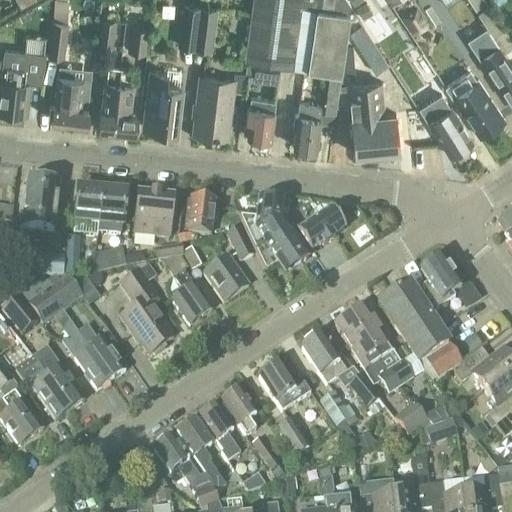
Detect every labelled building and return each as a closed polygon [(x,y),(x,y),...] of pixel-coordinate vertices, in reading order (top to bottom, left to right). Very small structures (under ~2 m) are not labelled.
[(15,0),(21,9),(29,5),(25,0),(15,0)] [(68,22),(69,1),(55,0),(54,21),(68,22)] [(335,114),(336,112),(339,88),(341,76),(344,49),(350,7),(345,0),(253,0),(245,63),(293,69),(296,45),(311,48),(306,81),(302,80),(300,92),(313,94),(312,98),(327,100),(325,113),(335,114)] [(178,47),(196,49),(200,8),(183,6),(178,47)] [(428,23),(417,6),(401,17),(412,34),(416,35),(427,28),(428,23)] [(504,30),(489,7),(478,14),(494,37),(504,30)] [(200,8),(196,49),(212,51),(217,10),(200,8)] [(63,58),(64,53),(68,23),(67,23),(55,22),(51,21),(47,56),(63,58)] [(100,21),(97,51),(112,53),(116,23),(100,21)] [(131,30),(128,54),(145,56),(149,32),(131,30)] [(364,31),(351,39),(375,76),(388,68),(364,31)] [(472,46),(483,63),(511,107),(511,70),(489,35),(472,46)] [(353,48),(344,49),(341,76),(355,75),(353,48)] [(96,127),(114,129),(121,68),(107,66),(105,82),(102,110),(98,110),(96,127)] [(133,69),(121,68),(114,129),(134,132),(136,115),(129,114),(132,86),(133,69)] [(471,71),(458,79),(492,130),(505,122),(471,71)] [(150,72),(143,129),(176,133),(181,87),(165,85),(167,74),(150,72)] [(0,82),(0,112),(26,115),(29,86),(27,86),(28,76),(3,73),(1,83),(0,82)] [(86,125),(87,108),(89,91),(82,90),(83,80),(57,77),(54,105),(53,105),(53,108),(50,108),(49,118),(52,119),(51,121),(86,125)] [(201,78),(194,135),(226,139),(233,82),(201,78)] [(492,130),(458,79),(446,87),(453,98),(480,138),(492,130)] [(381,84),(355,86),(339,88),(336,112),(351,111),(352,119),(350,119),(354,155),(399,151),(396,115),(385,116),(381,84)] [(473,143),(451,109),(440,92),(416,108),(427,124),(449,158),(473,143)] [(247,108),(246,121),(249,122),(247,137),(255,138),(255,139),(270,141),(274,112),(275,102),(262,101),(263,100),(251,99),(249,109),(247,108)] [(294,116),(293,128),(295,131),(293,148),(316,151),(320,119),(321,107),(300,104),(298,116),(294,116)] [(36,232),(41,184),(25,182),(20,230),(36,232)] [(57,186),(41,184),(36,232),(52,234),(57,186)] [(96,238),(96,235),(100,194),(76,192),(72,236),(96,238)] [(124,196),(100,194),(96,235),(118,237),(119,229),(121,229),(124,196)] [(134,223),(132,237),(167,241),(168,226),(169,226),(172,198),(136,194),(133,222),(134,223)] [(186,226),(187,226),(186,234),(208,237),(209,229),(210,229),(213,203),(189,200),(186,226)] [(237,218),(247,242),(264,276),(277,267),(283,276),(307,260),(303,254),(307,252),(309,254),(321,246),(322,248),(333,241),(331,239),(343,231),(341,228),(344,225),(335,212),(332,214),(330,211),(296,234),(297,236),(293,239),(284,225),(286,206),(257,202),(255,220),(243,219),(237,218)] [(511,218),(497,228),(511,250),(511,218)] [(224,236),(238,265),(252,258),(238,229),(224,236)] [(64,260),(75,260),(76,240),(64,240),(64,260)] [(157,252),(159,264),(181,260),(180,257),(179,249),(157,252)] [(106,255),(110,271),(124,268),(120,251),(106,255)] [(180,257),(188,270),(191,274),(199,269),(190,252),(180,257)] [(10,257),(10,281),(30,282),(30,258),(10,257)] [(188,270),(180,257),(181,260),(159,264),(172,282),(188,270)] [(39,259),(39,278),(61,279),(62,260),(39,259)] [(226,260),(201,277),(221,306),(247,289),(226,260)] [(438,260),(418,273),(426,285),(420,290),(435,312),(453,300),(450,296),(459,291),(438,260)] [(137,274),(135,275),(130,267),(115,278),(120,286),(118,287),(129,302),(136,298),(141,305),(119,320),(132,339),(134,338),(147,358),(172,340),(148,306),(155,301),(137,274)] [(80,301),(65,280),(42,287),(61,314),(80,301)] [(173,302),(171,304),(188,329),(210,314),(186,280),(181,283),(185,288),(171,298),(173,302)] [(465,311),(479,300),(468,285),(453,295),(465,311)] [(377,307),(411,358),(416,366),(446,346),(407,287),(408,287),(407,286),(376,307),(377,307)] [(60,314),(61,314),(42,287),(17,294),(27,306),(42,327),(51,321),(62,336),(71,330),(60,314)] [(15,299),(0,311),(20,337),(35,325),(15,299)] [(416,366),(411,358),(399,366),(392,354),(363,310),(348,319),(385,375),(396,391),(421,374),(416,366)] [(396,391),(385,375),(348,319),(333,329),(362,374),(377,387),(379,385),(387,397),(396,391)] [(86,329),(76,335),(110,384),(124,374),(102,341),(97,345),(86,329)] [(95,394),(110,384),(76,335),(62,346),(95,394)] [(324,388),(335,380),(344,375),(320,338),(300,351),(318,379),(318,378),(324,388)] [(424,362),(436,381),(460,365),(448,346),(424,362)] [(511,365),(501,352),(489,361),(480,350),(457,368),(450,373),(460,385),(470,378),(482,393),(511,370),(511,365)] [(36,367),(68,413),(83,403),(60,369),(59,371),(50,357),(36,367)] [(430,385),(436,381),(424,362),(418,366),(430,385)] [(277,366),(256,380),(274,406),(280,415),(308,396),(302,386),(293,391),(277,366)] [(68,413),(36,367),(23,376),(32,389),(30,390),(53,423),(68,413)] [(511,396),(511,370),(482,393),(494,409),(484,417),(493,429),(511,414),(511,401),(510,399),(511,396)] [(347,387),(366,410),(377,402),(358,378),(347,387)] [(15,394),(9,385),(0,392),(0,397),(3,402),(0,404),(0,424),(17,449),(41,431),(15,394)] [(238,392),(220,405),(236,429),(237,429),(244,439),(254,432),(247,422),(254,417),(238,392)] [(334,394),(320,402),(318,404),(335,430),(353,418),(347,408),(344,410),(334,394)] [(412,405),(393,421),(407,438),(418,429),(421,433),(430,426),(412,405)] [(219,456),(225,465),(238,457),(225,438),(232,433),(215,408),(197,421),(214,445),(221,455),(219,456)] [(511,433),(511,414),(493,429),(502,441),(511,433)] [(345,424),(336,430),(357,458),(364,452),(365,453),(369,450),(370,451),(374,448),(353,419),(346,425),(345,424)] [(309,450),(289,422),(274,432),(294,461),(309,450)] [(450,422),(423,432),(429,448),(456,438),(450,422)] [(224,489),(215,475),(208,464),(209,463),(203,453),(210,448),(192,424),(174,436),(191,461),(192,461),(206,481),(215,494),(224,489)] [(176,472),(188,489),(199,481),(199,480),(169,440),(152,452),(169,476),(176,472)] [(251,446),(269,472),(277,466),(258,440),(251,446)] [(392,485),(393,496),(395,511),(423,511),(430,511),(427,487),(427,480),(425,480),(423,462),(409,463),(411,483),(392,485)] [(331,472),(330,467),(315,471),(319,483),(329,480),(327,474),(331,472)] [(246,494),(265,488),(256,476),(241,486),(246,494)] [(486,511),(489,511),(500,511),(499,496),(498,487),(496,487),(496,480),(462,484),(465,511),(486,511)] [(442,486),(427,487),(430,511),(429,511),(465,511),(462,484),(442,486)] [(511,485),(498,487),(499,496),(511,494),(511,485)] [(395,511),(393,496),(372,499),(371,495),(373,495),(372,486),(357,488),(358,497),(359,511),(395,511)] [(211,492),(194,498),(193,498),(198,511),(217,504),(212,491),(211,492)] [(511,511),(511,494),(499,496),(500,511),(511,511)] [(323,511),(347,511),(346,503),(322,506),(323,511)]
